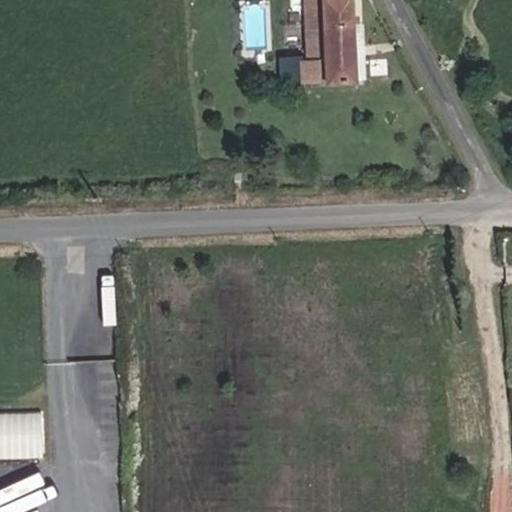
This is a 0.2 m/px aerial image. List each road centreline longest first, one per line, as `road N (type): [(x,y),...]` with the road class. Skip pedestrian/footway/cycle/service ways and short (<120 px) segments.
road 1 (unclassified): [(0,233),(503,216)]
road 2 (unknown): [(45,231),(71,511)]
road 3 (unclassified): [(503,216),(385,0)]
